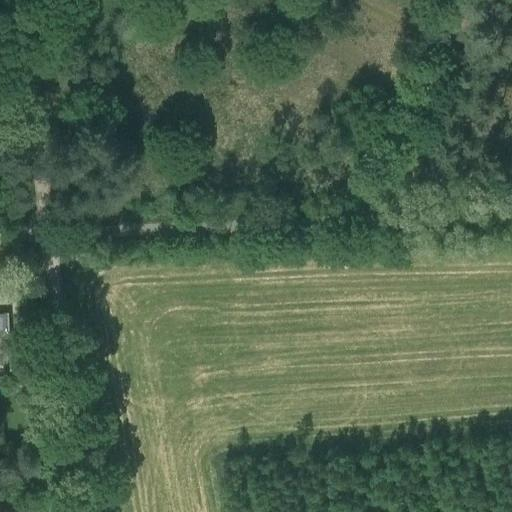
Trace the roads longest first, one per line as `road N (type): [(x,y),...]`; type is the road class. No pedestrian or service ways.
road 1 (unclassified): [(0,236),(511,218)]
road 2 (track): [(92,511),(55,234)]
road 3 (track): [(17,0),(55,234)]
